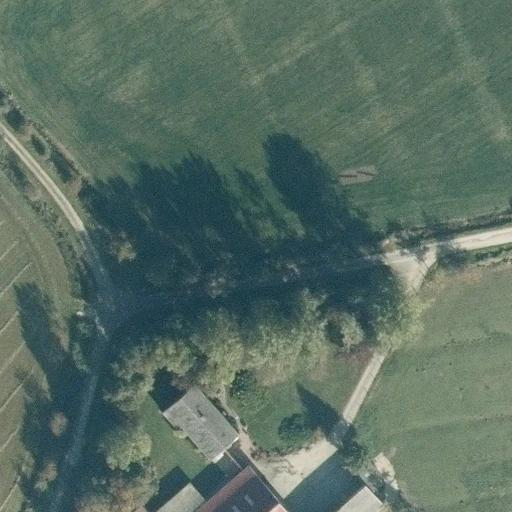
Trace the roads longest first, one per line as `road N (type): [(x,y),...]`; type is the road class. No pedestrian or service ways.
road 1 (residential): [(0,127),(34,166),(107,306),(511,233)]
road 2 (track): [(43,511),(107,306)]
